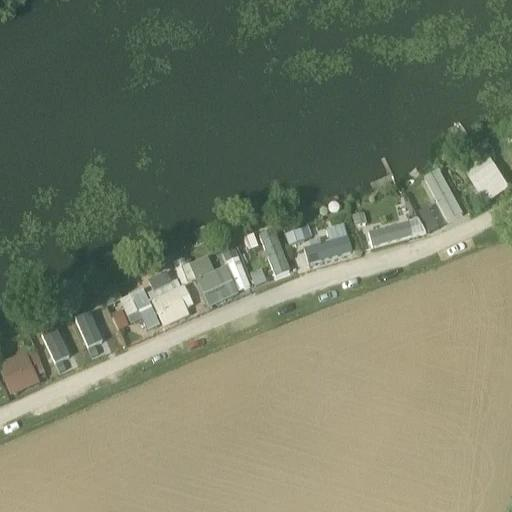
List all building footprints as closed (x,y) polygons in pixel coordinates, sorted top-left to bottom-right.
[(461,171),(483,206),(508,191),(486,156),(461,171)] [(437,171),(420,181),(445,226),(463,216),(437,171)] [(426,233),(437,230),(430,207),(419,211),(426,233)] [(370,250),(423,235),(419,219),(366,234),(370,250)] [(343,225),(323,230),(326,240),(302,246),(307,266),(350,255),(343,225)] [(300,230),(285,234),(289,253),(304,250),(300,230)] [(289,273),(276,234),(258,239),(271,279),(289,273)] [(194,282),(205,308),(250,290),(234,250),(221,256),(225,266),(212,271),(206,257),(176,269),(183,286),(194,282)] [(171,272),(144,283),(161,329),(187,318),(184,309),(185,308),(171,272)] [(99,293),(106,307),(121,300),(114,285),(99,293)] [(141,322),(145,333),(157,329),(143,290),(118,298),(128,326),(141,322)] [(37,385),(33,378),(44,373),(33,349),(0,363),(0,382),(7,398),(37,385)]
